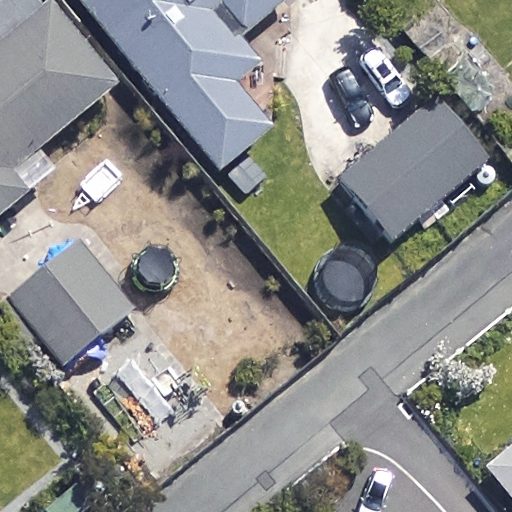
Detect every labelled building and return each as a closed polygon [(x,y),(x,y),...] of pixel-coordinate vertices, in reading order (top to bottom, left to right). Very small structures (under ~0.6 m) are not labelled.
[(33,0),(0,0),(0,210),(42,175),(25,156),(107,87),(33,0)] [(267,130),(235,87),(258,70),(234,39),(283,0),(77,0),(211,174),(267,130)] [(451,19),(411,53),(468,119),(507,84),(451,19)] [(484,165),(434,105),(361,166),(340,141),(317,161),(387,246),(484,165)] [(127,314),(72,250),(4,307),(59,371),(127,314)] [(511,447),(482,473),(511,510),(511,447)]
